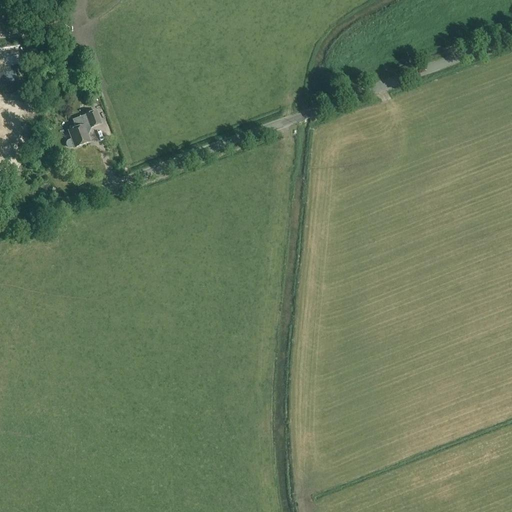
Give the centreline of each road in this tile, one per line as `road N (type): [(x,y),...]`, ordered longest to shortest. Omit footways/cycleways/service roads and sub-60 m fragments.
road 1 (tertiary): [(304,115),(0,229)]
road 2 (tertiary): [(304,115),(511,37)]
